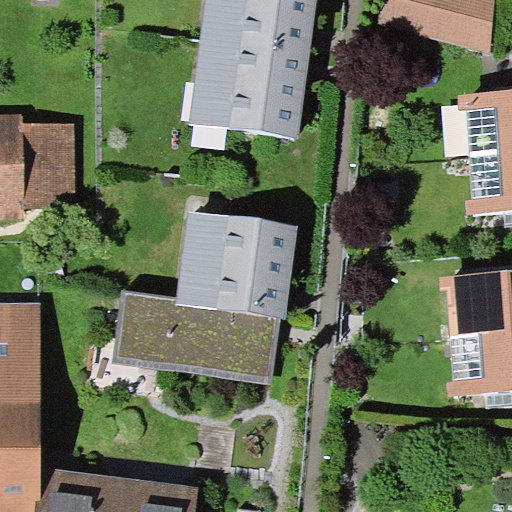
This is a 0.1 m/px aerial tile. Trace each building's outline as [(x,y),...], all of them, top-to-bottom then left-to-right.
[(309,54),(315,0),(205,0),(201,41),(309,54)] [(299,134),(309,54),(201,41),(191,121),(299,134)] [(495,161),(511,160),(511,102),(491,104),(495,161)] [(61,132),(0,133),(0,214),(63,213),(61,132)] [(511,217),(511,160),(495,161),(499,219),(511,217)] [(476,343),(511,340),(511,283),(472,286),(476,343)] [(289,321),(135,303),(128,369),(281,388),(289,321)] [(0,496),(31,481),(34,327),(0,326),(0,496)] [(511,398),(511,340),(476,343),(480,401),(511,398)] [(87,488),(31,481),(28,511),(188,511),(190,502),(143,496),(150,414),(95,408),(87,488)] [(0,511),(28,511),(31,481),(0,496),(0,511)]
